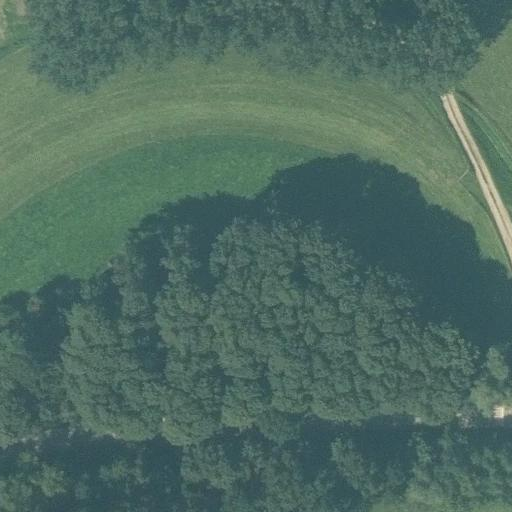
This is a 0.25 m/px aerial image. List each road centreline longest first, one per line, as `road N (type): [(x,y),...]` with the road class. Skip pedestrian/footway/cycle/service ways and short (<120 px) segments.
road 1 (tertiary): [(0,449),(161,429),(511,418)]
road 2 (track): [(511,253),(437,54)]
